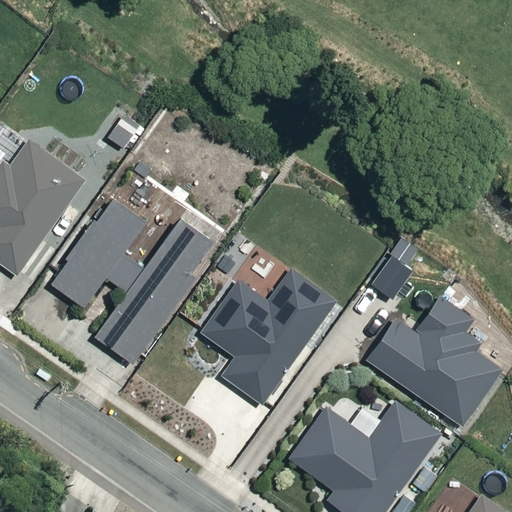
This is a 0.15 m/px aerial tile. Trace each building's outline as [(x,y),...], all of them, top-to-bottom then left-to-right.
[(85,177),(29,138),(12,161),(3,155),(0,158),(0,257),(18,271),(85,177)] [(145,219),(114,197),(103,213),(98,210),(66,253),(70,256),(51,282),(86,306),(108,276),(126,289),(95,332),(134,360),(196,274),(190,270),(213,238),(183,217),(146,268),(122,251),(145,219)] [(269,298),(238,276),(200,329),(236,355),(223,373),(264,403),(339,299),(293,265),(269,298)] [(476,319),(441,294),(417,329),(395,314),(364,357),(465,427),(507,368),(479,349),(484,341),(468,330),(476,319)] [(384,511),(443,432),(396,397),(369,433),(327,403),(289,455),(335,489),(330,497),(350,511),(384,511)] [(510,511),(482,493),(468,511),(510,511)]
